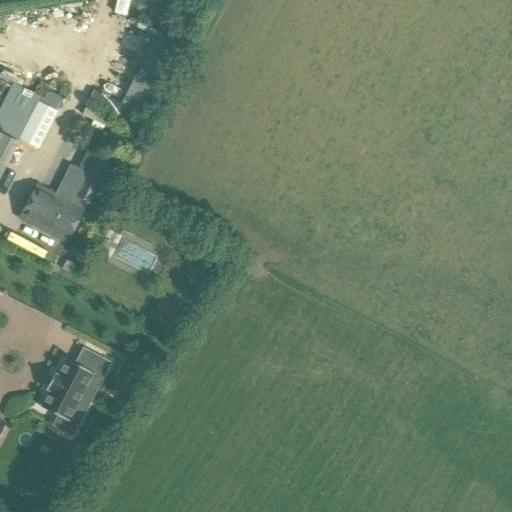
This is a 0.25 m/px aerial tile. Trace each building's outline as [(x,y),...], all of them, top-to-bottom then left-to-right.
[(57,112),(64,100),(45,91),(42,98),(39,103),(56,112),(57,112)] [(131,108),(95,91),(90,102),(125,119),(131,108)] [(56,112),(39,103),(20,140),(39,149),(57,112),(56,112)] [(110,117),(87,106),(83,115),(106,126),(110,117)] [(0,133),(0,179),(18,143),(0,133)] [(89,145),(75,173),(85,178),(76,196),(84,201),(91,204),(114,157),(89,145)] [(37,184),(19,219),(66,243),(84,209),(78,205),(80,202),(83,204),(84,201),(76,196),(75,195),(71,202),(37,184)] [(0,262),(6,265),(19,237),(0,227),(0,262)] [(49,391),(41,407),(40,408),(77,427),(77,426),(77,425),(78,422),(79,422),(85,410),(101,380),(102,379),(65,360),(65,361),(57,377),(55,376),(55,375),(54,375),(46,390),(49,391)]
